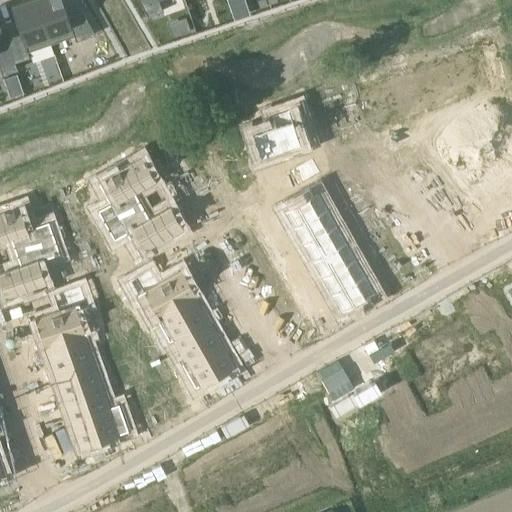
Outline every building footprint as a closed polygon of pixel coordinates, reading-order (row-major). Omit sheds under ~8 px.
[(20,33),(6,38),(14,62),(29,57),(27,52),(50,43),(35,0),(24,0),(10,5),(20,33)] [(61,0),(35,0),(50,43),(73,35),(75,41),(95,34),(82,12),(68,17),(61,0)] [(138,0),(147,16),(162,11),(158,0),(138,0)] [(17,70),(6,38),(0,40),(0,68),(2,75),(17,70)] [(475,52),(452,60),(467,103),(491,95),(475,52)] [(452,60),(434,66),(449,109),(467,103),(452,60)] [(434,66),(416,72),(431,116),(449,109),(434,66)] [(416,72),(398,78),(412,122),(431,116),(416,72)] [(398,78),(380,85),(394,128),(412,122),(398,78)] [(380,85),(357,92),(371,136),(394,128),(380,85)] [(289,108),(265,115),(268,126),(247,133),(256,164),(303,149),(289,108)] [(158,188),(141,158),(103,181),(115,203),(96,214),(105,230),(142,209),(137,200),(158,188)] [(319,172),(312,159),(290,172),(298,184),(319,172)] [(346,188),(350,195),(361,189),(357,182),(346,188)] [(365,196),(361,189),(350,195),(354,202),(365,196)] [(318,192),(280,214),(290,232),(329,210),(318,192)] [(19,206),(0,213),(0,249),(12,246),(15,255),(55,240),(50,224),(28,232),(19,206)] [(142,209),(105,230),(114,245),(133,235),(146,257),(185,235),(168,206),(147,218),(142,209)] [(329,210),(290,232),(299,249),(338,227),(329,210)] [(365,221),(369,228),(380,222),(376,215),(365,221)] [(384,229),(380,222),(369,228),(373,235),(384,229)] [(338,227),(299,249),(309,265),(347,243),(338,227)] [(55,240),(15,255),(19,265),(0,271),(0,284),(7,304),(49,289),(40,265),(61,257),(55,240)] [(347,243),(309,265),(318,282),(357,260),(347,243)] [(395,249),(384,255),(388,262),(399,256),(395,249)] [(403,263),(399,256),(388,262),(392,269),(403,263)] [(357,260),(318,282),(328,298),(366,276),(357,260)] [(151,272),(127,286),(135,300),(144,295),(158,319),(197,297),(180,268),(156,282),(151,272)] [(366,276),(328,298),(339,317),(377,295),(366,276)] [(60,308),(33,318),(45,350),(87,335),(77,309),(87,305),(81,289),(57,298),(60,308)] [(197,297),(158,319),(171,342),(210,320),(197,297)] [(210,320),(171,342),(183,365),(223,342),(210,320)] [(460,320),(437,333),(469,390),(471,389),(466,379),(483,369),(488,379),(505,369),(490,342),(477,350),(460,320)] [(105,325),(107,333),(119,329),(116,321),(105,325)] [(431,376),(417,383),(433,411),(469,390),(437,333),(435,334),(440,343),(419,355),(431,376)] [(87,335),(45,350),(53,374),(96,360),(87,335)] [(223,342),(183,365),(198,391),(238,367),(223,342)] [(137,348),(140,355),(151,350),(148,343),(137,348)] [(154,357),(151,350),(140,355),(143,362),(154,357)] [(96,360),(53,374),(62,399),(104,384),(96,360)] [(122,367),(125,374),(137,369),(133,362),(122,367)] [(140,376),(137,369),(125,374),(129,381),(140,376)] [(162,374),(151,379),(154,387),(165,381),(162,374)] [(104,384),(62,399),(70,424),(113,409),(104,384)] [(378,397),(345,413),(378,484),(411,468),(378,397)] [(113,409),(70,424),(80,453),(123,437),(113,409)] [(280,409),(254,425),(277,465),(298,453),(306,465),(320,456),(306,432),(297,437),(280,409)] [(155,413),(148,417),(154,428),(162,424),(155,413)] [(254,425),(227,440),(244,469),(234,474),(248,498),(262,490),(255,477),(277,465),(254,425)] [(209,450),(182,465),(205,506),(226,493),(234,506),(248,498),(234,474),(226,479),(209,450)] [(182,465),(155,481),(172,509),(166,511),(193,511),(205,506),(182,465)] [(151,511),(140,491),(111,507),(113,511),(151,511)]
